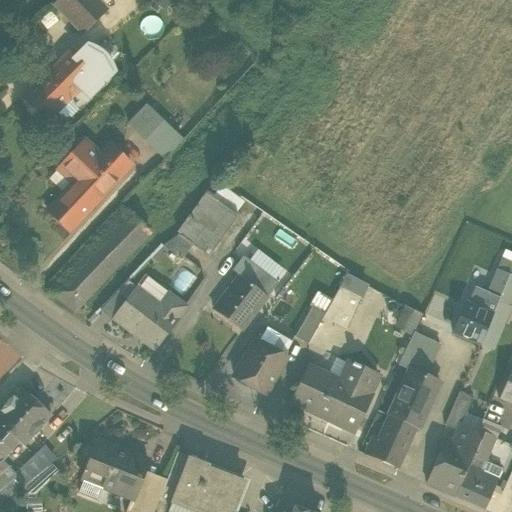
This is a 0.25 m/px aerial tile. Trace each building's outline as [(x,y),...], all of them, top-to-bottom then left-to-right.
[(58,0),(54,4),(82,33),(105,11),(103,9),(94,0),(58,0)] [(94,0),(103,9),(112,0),(94,0)] [(170,0),(151,0),(150,2),(162,11),(170,0)] [(79,110),(114,74),(86,45),(73,58),(68,53),(54,67),(23,99),(47,122),(55,113),(68,99),(79,110)] [(93,49),(86,45),(114,74),(111,66),(107,60),(99,53),(93,49)] [(71,117),(79,110),(68,99),(55,113),(61,119),(65,119),(67,117),(71,117)] [(145,141),(162,123),(162,122),(144,105),(127,124),(145,141)] [(145,141),(164,159),(181,141),(162,123),(145,141)] [(84,141),(62,165),(78,181),(69,192),(48,214),(68,232),(130,165),(107,144),(98,153),(84,141)] [(52,175),(69,192),(78,181),(62,165),(52,175)] [(220,186),(211,198),(227,210),(235,215),(244,202),(220,186)] [(192,246),(208,258),(237,217),(235,215),(227,210),(211,198),(207,195),(177,236),(192,246)] [(43,290),(73,312),(150,233),(122,206),(43,290)] [(162,246),(181,260),(184,256),(192,246),(177,236),(162,246)] [(257,250),(247,263),(253,268),(273,283),(283,270),(257,250)] [(496,269),(510,275),(511,269),(511,263),(501,258),(496,269)] [(244,280),(253,268),(247,263),(241,259),(231,271),(239,276),(244,280)] [(267,297),(276,285),(273,283),(253,268),(244,280),(267,297)] [(477,310),(492,316),(510,275),(496,269),(495,268),(484,293),(477,310)] [(136,289),(134,292),(158,308),(167,296),(170,293),(145,275),(136,289)] [(511,275),(510,275),(492,316),(480,344),(489,348),(508,304),(511,305),(511,275)] [(213,311),(241,331),(267,297),(244,280),(239,276),(213,311)] [(346,277),(340,288),(361,299),(367,288),(346,277)] [(128,281),(115,295),(126,302),(134,292),(136,289),(128,281)] [(345,331),(361,299),(340,288),(332,300),(328,308),(325,314),(321,320),(345,331)] [(475,290),(468,306),(477,310),(484,293),(475,290)] [(111,321),(153,350),(185,308),(167,296),(158,308),(134,292),(126,302),(111,321)] [(319,293),(311,307),(325,314),(328,308),(332,300),(319,293)] [(99,311),(111,321),(126,302),(115,295),(99,311)] [(511,305),(508,304),(489,348),(494,350),(511,309),(511,305)] [(492,316),(477,310),(468,306),(464,305),(453,332),(480,344),(492,316)] [(294,337),(307,344),(321,320),(325,314),(311,307),(294,337)] [(393,327),(411,337),(413,333),(421,316),(403,307),(393,327)] [(267,328),(256,342),(283,357),(292,342),(267,328)] [(410,370),(424,376),(438,345),(413,333),(411,337),(398,366),(409,371),(410,370)] [(233,378),(265,395),(286,359),(283,357),(256,342),(254,341),(233,378)] [(340,382),(348,365),(334,358),(326,376),(340,382)] [(343,425),(354,431),(370,396),(368,395),(377,376),(358,368),(359,367),(351,363),(351,364),(349,363),(348,365),(340,382),(326,376),(308,368),(291,404),(331,422),(332,420),(340,424),(339,426),(342,428),(343,425)] [(511,404),(511,367),(499,399),(511,404)] [(409,371),(389,416),(415,428),(418,429),(439,383),(424,376),(410,370),(409,371)] [(0,442),(35,403),(20,389),(0,411),(0,442)] [(444,426),(456,431),(460,423),(461,424),(466,414),(473,399),(459,393),(444,426)] [(50,416),(35,403),(0,442),(0,458),(2,460),(18,442),(23,446),(50,416)] [(477,431),(478,431),(483,421),(466,414),(461,424),(477,431)] [(396,469),(415,428),(389,416),(378,439),(372,437),(364,455),(396,469)] [(483,433),(495,438),(500,426),(484,419),(483,421),(478,431),(483,433)] [(426,484),(455,497),(468,467),(483,433),(478,431),(477,431),(469,434),(459,429),(461,424),(460,423),(456,431),(445,456),(440,453),(426,484)] [(477,431),(461,424),(459,429),(469,434),(477,431)] [(468,467),(478,471),(481,462),(484,463),(495,438),(483,433),(468,467)] [(97,442),(84,477),(102,484),(101,488),(130,500),(131,500),(140,480),(140,479),(143,472),(147,461),(97,442)] [(14,473),(16,475),(23,486),(50,464),(57,459),(44,445),(14,473)] [(176,454),(168,475),(181,480),(189,459),(176,454)] [(195,511),(232,511),(243,483),(206,469),(207,466),(189,459),(181,480),(172,502),(172,503),(195,511)] [(2,460),(0,461),(0,469),(1,471),(0,471),(0,488),(16,475),(14,473),(2,460)] [(500,470),(484,463),(481,462),(478,471),(497,479),(500,470)] [(50,464),(23,486),(24,495),(36,494),(58,472),(50,464)] [(484,509),(497,479),(478,471),(468,467),(455,497),(484,509)] [(166,481),(143,472),(140,479),(140,480),(163,488),(166,481)] [(0,488),(0,495),(5,501),(16,492),(23,486),(16,475),(0,488)] [(166,481),(163,488),(153,511),(168,511),(172,503),(172,502),(181,480),(168,475),(166,481)] [(98,497),(101,488),(102,484),(84,477),(78,493),(93,499),(98,497)] [(153,511),(163,488),(140,480),(131,500),(130,500),(125,511),(153,511)] [(40,511),(40,495),(24,496),(24,511),(40,511)] [(168,511),(195,511),(172,503),(168,511)]
